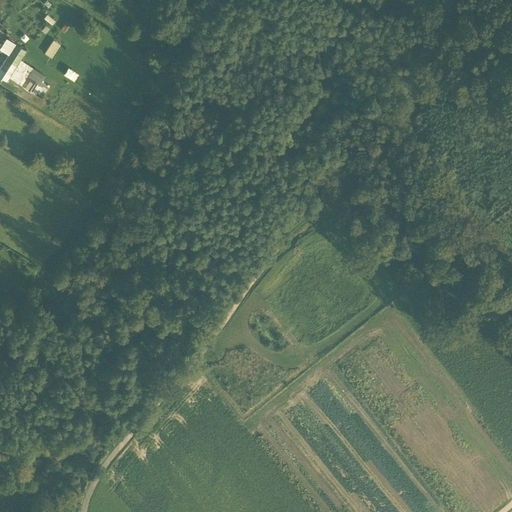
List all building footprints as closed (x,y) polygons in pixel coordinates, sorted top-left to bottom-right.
[(55,21),(47,14),(44,18),(52,25),(55,21)] [(66,21),(60,30),(64,32),(69,24),(66,21)] [(0,49),(8,54),(15,43),(6,38),(0,46),(0,49)] [(51,57),(59,43),(53,39),(44,53),(51,57)] [(26,49),(15,43),(8,54),(0,66),(0,76),(6,80),(26,49)] [(27,76),(39,83),(40,82),(44,75),(32,68),(27,76)] [(27,76),(26,75),(20,85),(33,93),(39,83),(27,76)] [(48,87),(40,82),(39,83),(33,93),(41,98),(48,87)]
